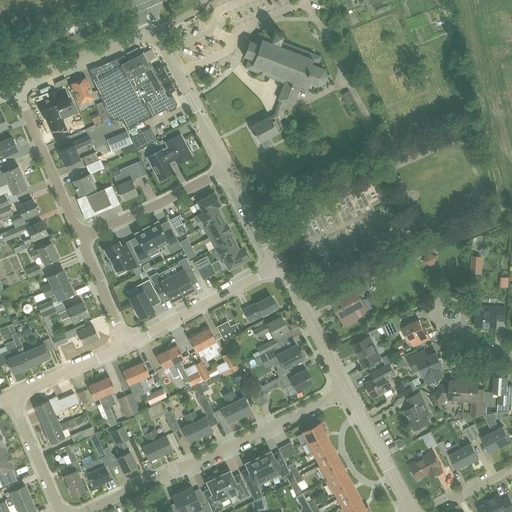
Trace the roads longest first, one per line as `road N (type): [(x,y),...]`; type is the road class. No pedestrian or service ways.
road 1 (residential): [(84,511),(346,391)]
road 2 (residential): [(126,346),(280,266)]
road 3 (residential): [(81,239),(16,88)]
road 4 (residential): [(81,239),(226,167)]
road 5 (residential): [(226,167),(153,30)]
road 6 (secondary): [(0,60),(141,0)]
road 7 (residential): [(153,30),(16,88)]
road 8 (residential): [(346,391),(280,266)]
road 9 (residential): [(409,511),(346,391)]
road 10 (residential): [(9,396),(126,346)]
road 11 (residential): [(59,511),(9,396)]
